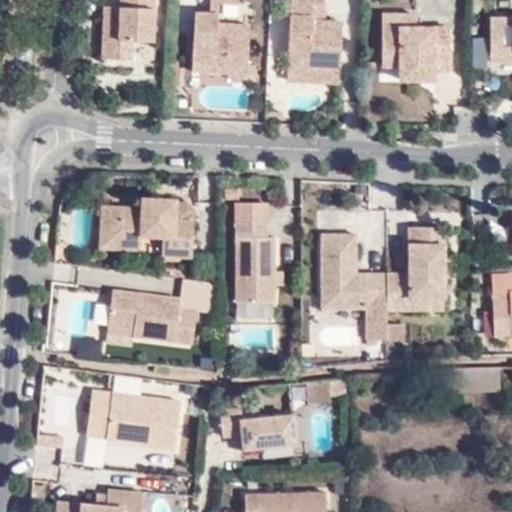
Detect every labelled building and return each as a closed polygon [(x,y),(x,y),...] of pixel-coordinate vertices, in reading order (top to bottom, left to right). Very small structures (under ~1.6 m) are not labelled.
[(144,48),(147,1),(127,0),(115,0),(115,7),(113,20),(93,21),(93,64),(119,65),(120,46),(144,48)] [(236,0),(209,0),(209,19),(192,19),(191,82),(223,83),(223,87),(247,87),(247,82),(253,81),(253,74),(247,73),(248,31),(218,30),(218,12),(237,12),(236,0)] [(303,71),(335,72),(337,25),(320,23),(321,0),(282,0),(279,65),(303,65),(303,71)] [(94,7),(93,21),(113,20),(115,7),(94,7)] [(413,20),(376,21),(378,75),(393,75),(393,91),(436,89),(435,79),(448,79),(447,34),(413,35),(413,20)] [(511,24),(487,25),(487,69),(511,68),(511,24)] [(278,82),(301,84),(303,71),(303,65),(279,65),(278,82)] [(303,71),(301,84),(335,86),(335,72),(303,71)] [(135,213),(97,211),(96,211),(95,257),(138,258),(139,246),(160,246),(159,269),(190,270),(191,226),(173,226),(173,205),(136,204),(135,213)] [(271,304),(272,288),(272,271),(271,238),(265,239),(264,221),(229,221),(228,303),(271,304)] [(402,279),(402,318),(437,318),(440,233),(402,234),(402,279)] [(352,239),(318,239),(319,240),(320,314),(364,313),(364,345),(383,345),(382,318),(382,279),(382,277),(352,278),(352,239)] [(272,271),(272,288),(282,287),(281,271),(272,271)] [(382,279),(382,318),(402,318),(402,279),(382,279)] [(491,284),(491,298),(510,297),(510,284),(491,284)] [(181,304),(115,296),(113,311),(110,330),(109,339),(140,343),(139,344),(193,351),(197,316),(180,314),(181,304)] [(511,297),(510,297),(491,298),(493,343),(511,342),(511,297)] [(97,329),(110,330),(113,311),(99,310),(97,329)] [(213,356),(212,369),(230,369),(230,357),(213,356)] [(146,367),(172,370),(174,360),(147,357),(146,367)] [(492,393),(491,369),(436,372),(438,395),(492,393)] [(331,404),(328,384),(305,386),(308,405),(331,404)] [(88,390),(80,440),(169,452),(178,401),(88,390)] [(241,449),(264,447),(291,446),(297,446),(295,413),(242,416),(241,405),(219,406),(222,438),(240,437),(241,449)] [(291,446),(264,447),(265,458),(292,457),(291,446)] [(50,511),(142,511),(144,489),(107,486),(106,501),(51,497),(50,511)] [(326,511),(327,490),(242,492),(241,511),(326,511)]
